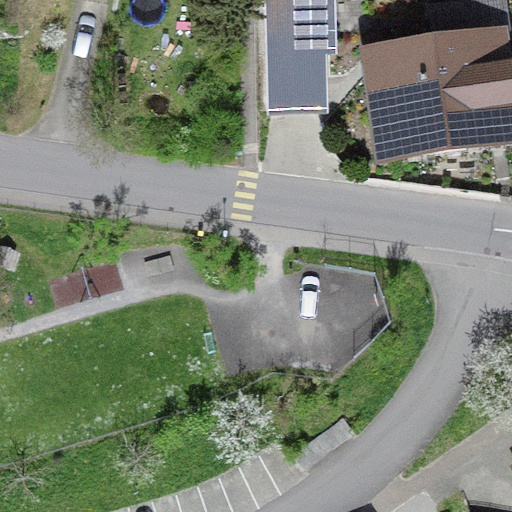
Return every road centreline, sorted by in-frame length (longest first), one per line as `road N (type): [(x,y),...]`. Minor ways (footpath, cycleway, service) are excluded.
road 1 (unclassified): [(485,235),(0,165)]
road 2 (residential): [(485,235),(467,330),(412,420),(310,511)]
